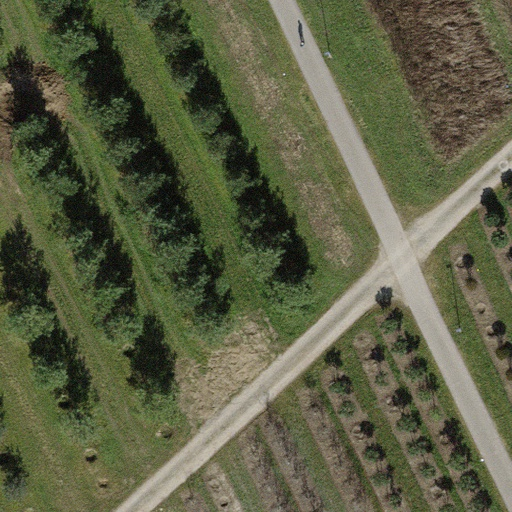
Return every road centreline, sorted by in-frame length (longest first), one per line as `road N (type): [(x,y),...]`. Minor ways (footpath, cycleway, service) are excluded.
road 1 (track): [(511,478),(283,0)]
road 2 (track): [(511,166),(133,511)]
